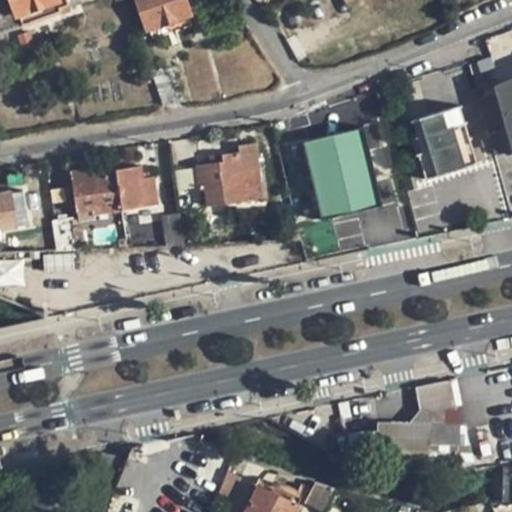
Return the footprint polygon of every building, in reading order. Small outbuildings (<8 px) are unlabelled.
[(11,0),(5,0),(0,2),(0,32),(23,24),(19,15),(17,15),(11,0)] [(11,0),(17,15),(19,15),(23,24),(68,8),(65,0),(11,0)] [(137,0),(147,29),(150,28),(190,15),(185,0),(137,0)] [(438,97),(471,89),(462,60),(430,68),(438,97)] [(173,67),(152,71),(163,104),(184,100),(173,67)] [(511,135),(511,79),(497,85),(511,135)] [(457,108),(442,112),(447,128),(462,124),(457,108)] [(447,128),(442,112),(413,120),(422,151),(417,152),(423,179),(473,166),(462,124),(447,128)] [(337,185),(328,149),(313,153),(310,142),(325,139),(321,120),(284,133),(299,194),(337,185)] [(328,149),(325,139),(310,142),(313,153),(328,149)] [(239,151),(220,153),(220,161),(209,163),(194,165),(197,190),(203,189),(204,205),(246,200),(243,173),(259,171),(256,142),(238,144),(239,151)] [(209,155),(209,163),(220,161),(220,153),(209,155)] [(142,165),(97,172),(82,174),(81,169),(71,170),(78,212),(93,210),(94,215),(158,203),(154,176),(144,177),(142,165)] [(96,166),(81,169),(82,174),(97,172),(96,166)] [(497,215),(509,212),(500,178),(489,181),(497,215)] [(339,192),(337,185),(299,194),(293,196),(297,212),(305,211),(311,236),(299,239),(304,260),(357,248),(354,235),(338,238),(328,195),(339,192)] [(0,226),(3,226),(3,229),(26,225),(21,189),(0,192),(0,226)] [(164,217),(168,246),(184,245),(180,215),(164,217)] [(54,223),(58,251),(74,250),(70,221),(54,223)] [(0,284),(24,283),(22,261),(0,262),(0,284)] [(452,405),(447,379),(419,385),(414,386),(417,408),(431,409),(452,405)] [(456,405),(452,405),(431,409),(431,423),(459,422),(456,405)] [(429,442),(456,442),(460,441),(459,422),(431,423),(379,422),(379,430),(350,433),(353,453),(391,449),(391,453),(429,453),(429,442)] [(456,452),(456,442),(429,442),(429,453),(456,452)] [(33,505),(50,511),(60,511),(62,511),(73,489),(65,485),(71,469),(48,475),(33,505)] [(321,510),(334,484),(316,480),(305,502),(321,510)] [(231,487),(222,483),(217,493),(226,497),(231,487)] [(258,484),(244,511),(290,511),(295,502),(258,484)]
